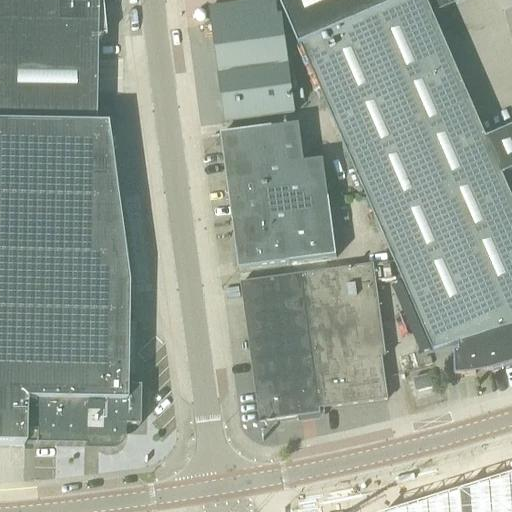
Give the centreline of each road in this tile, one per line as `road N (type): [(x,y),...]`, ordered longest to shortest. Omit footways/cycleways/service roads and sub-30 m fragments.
road 1 (unclassified): [(220,487),(151,0)]
road 2 (tertiary): [(220,487),(511,419)]
road 3 (tertiary): [(42,511),(220,487)]
